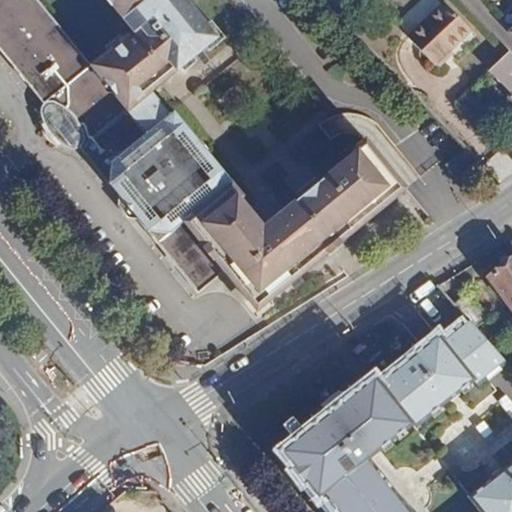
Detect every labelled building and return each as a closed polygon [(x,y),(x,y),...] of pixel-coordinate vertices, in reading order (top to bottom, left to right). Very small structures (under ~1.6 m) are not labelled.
[(145,134),(90,60),(40,0),(0,0),(0,49),(33,89),(36,103),(46,121),(65,136),(77,143),(110,182),(111,162),(145,134)] [(110,0),(132,25),(90,60),(145,134),(111,162),(110,182),(197,287),(222,267),(255,307),(328,246),(404,182),(366,137),(318,176),(297,194),(285,204),(262,223),(228,183),(232,180),(172,108),(169,111),(148,86),(214,31),(188,0),(110,0)] [(325,0),(362,38),(382,12),(370,1),(368,0),(325,0)] [(442,4),(406,39),(432,67),(468,32),(442,4)] [(511,97),(511,56),(505,49),(489,65),(511,88),(507,92),(511,97)] [(448,171),(466,182),(479,160),(461,150),(448,171)] [(511,257),(485,276),(509,311),(511,308),(511,257)] [(451,303),(462,315),(473,328),(487,315),(465,291),(451,303)] [(365,377),(273,454),(285,469),(283,471),(295,486),(298,484),(311,500),(316,497),(327,511),(511,511),(511,456),(465,499),(476,511),(401,511),(362,466),(407,428),(409,431),(467,382),(471,387),(501,361),(473,328),(462,315),(434,338),(432,340),(428,335),(371,383),(365,377)]
